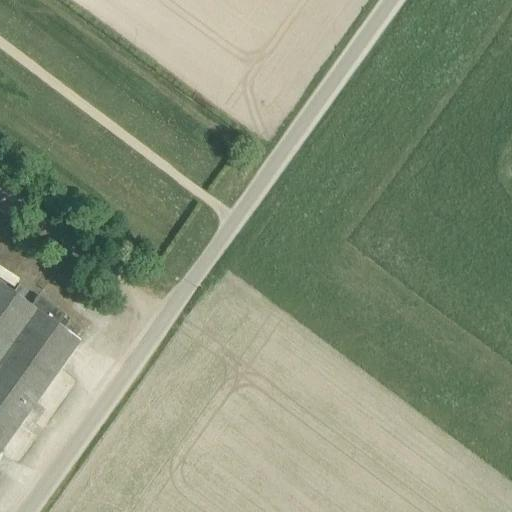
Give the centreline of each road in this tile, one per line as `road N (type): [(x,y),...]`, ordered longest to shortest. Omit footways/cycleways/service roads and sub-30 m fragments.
road 1 (unclassified): [(27,511),(391,0)]
road 2 (track): [(0,193),(166,316)]
